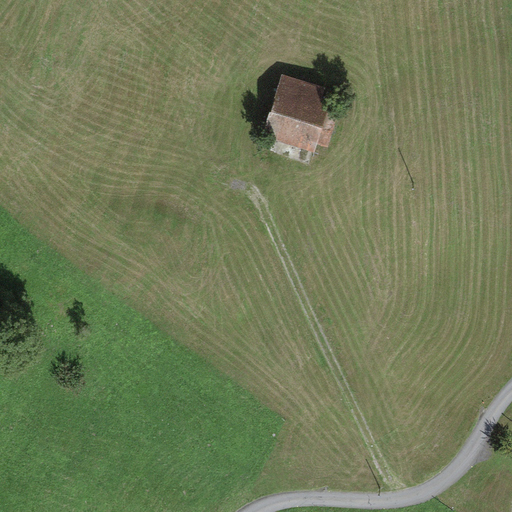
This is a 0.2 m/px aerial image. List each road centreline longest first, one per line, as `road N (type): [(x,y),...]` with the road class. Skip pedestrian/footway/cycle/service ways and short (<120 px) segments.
road 1 (track): [(231,183),(246,187),(264,209),(398,498)]
road 2 (unclassified): [(511,389),(434,487),(380,500),(276,501),(252,511)]
